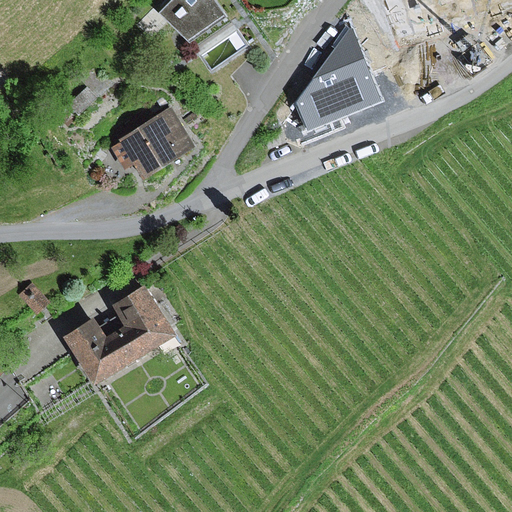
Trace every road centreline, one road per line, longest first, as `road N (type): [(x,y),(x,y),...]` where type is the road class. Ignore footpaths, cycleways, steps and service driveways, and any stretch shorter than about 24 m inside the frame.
road 1 (residential): [(205,202),(413,126),(511,65)]
road 2 (residential): [(0,390),(99,302),(202,234),(205,202)]
road 3 (residential): [(205,202),(344,0)]
road 4 (residential): [(0,239),(136,227),(205,202)]
